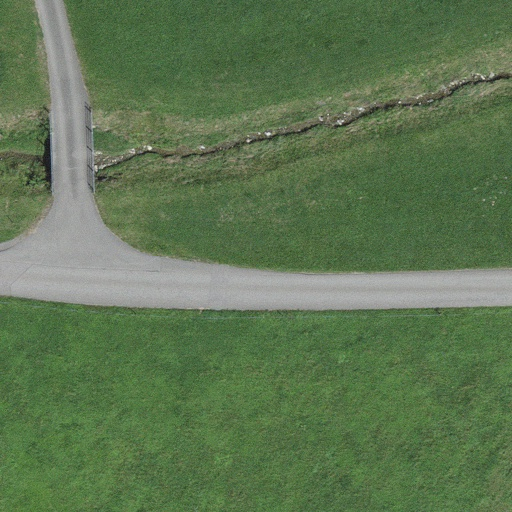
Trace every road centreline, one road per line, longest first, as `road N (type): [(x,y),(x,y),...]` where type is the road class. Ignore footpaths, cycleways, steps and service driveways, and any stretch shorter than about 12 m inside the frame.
road 1 (unclassified): [(511,287),(314,291),(0,276)]
road 2 (track): [(49,0),(66,92),(77,282)]
